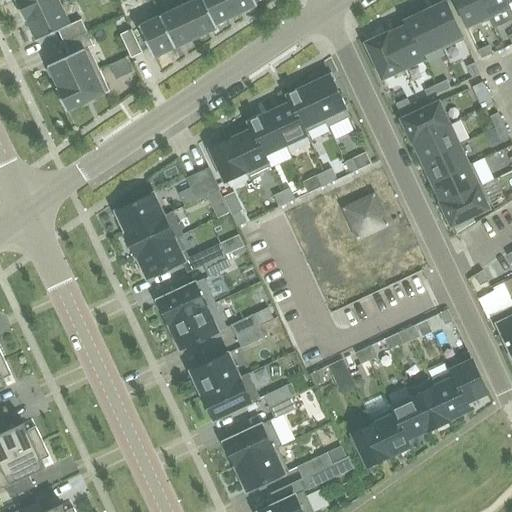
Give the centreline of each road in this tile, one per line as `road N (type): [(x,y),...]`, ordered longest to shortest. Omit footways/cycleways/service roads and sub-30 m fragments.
road 1 (residential): [(324,8),(511,409)]
road 2 (residential): [(324,8),(28,211)]
road 3 (unclassified): [(28,211),(168,511)]
